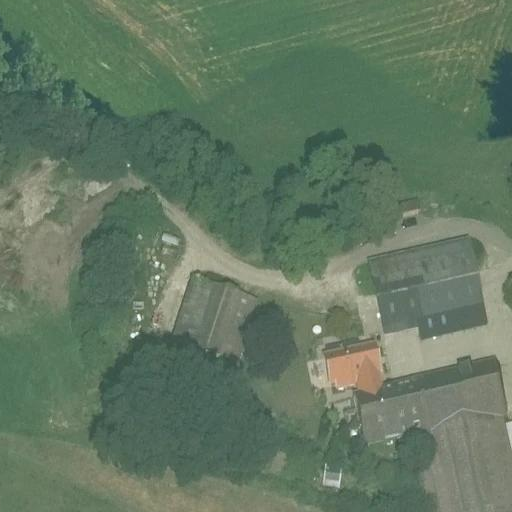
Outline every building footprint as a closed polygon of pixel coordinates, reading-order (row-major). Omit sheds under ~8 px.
[(414,199),(378,209),(381,221),(417,212),(414,199)] [(354,271),(369,340),(475,316),(459,247),(354,271)] [(229,399),(251,310),(190,295),(168,384),(229,399)] [(354,456),(405,447),(416,511),(511,511),(511,490),(511,491),(511,490),(511,430),(501,432),(501,429),(500,429),(498,416),(489,367),(342,393),(354,456)] [(318,489),(334,490),(336,468),(319,467),(318,489)]
